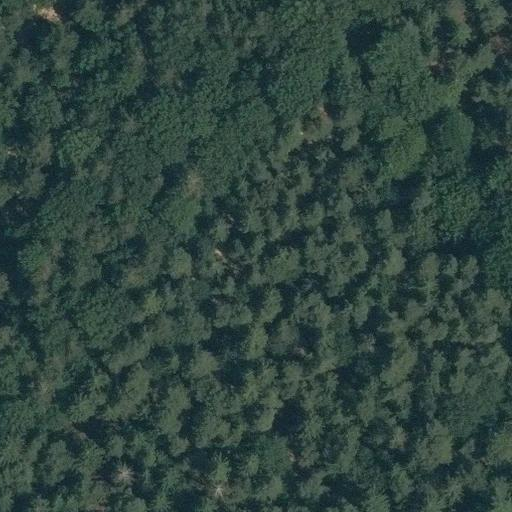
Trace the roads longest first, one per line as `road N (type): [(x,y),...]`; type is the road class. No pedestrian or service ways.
road 1 (track): [(27,449),(344,43),(408,0)]
road 2 (track): [(511,235),(344,43)]
